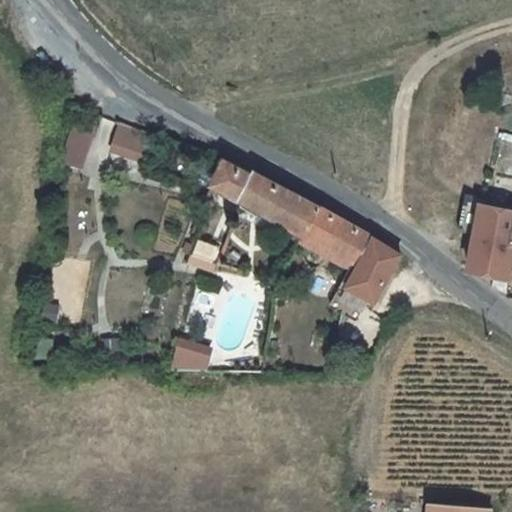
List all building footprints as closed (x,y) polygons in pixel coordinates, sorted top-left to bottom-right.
[(117,122),(109,153),(140,162),(148,131),(117,122)] [(73,126),(63,163),(84,168),(94,131),(73,126)] [(217,189),(307,237),(321,209),(231,162),(217,189)] [(489,274),(510,279),(511,267),(511,210),(475,204),(466,270),(489,274)] [(405,259),(321,209),(307,237),(359,264),(347,288),(374,305),(405,259)] [(211,269),(217,245),(197,241),(191,264),(211,269)] [(200,272),(201,267),(189,264),(187,271),(200,272)] [(489,274),(488,287),(505,299),(507,300),(510,279),(489,274)] [(209,369),(210,350),(175,349),(174,369),(209,369)]
